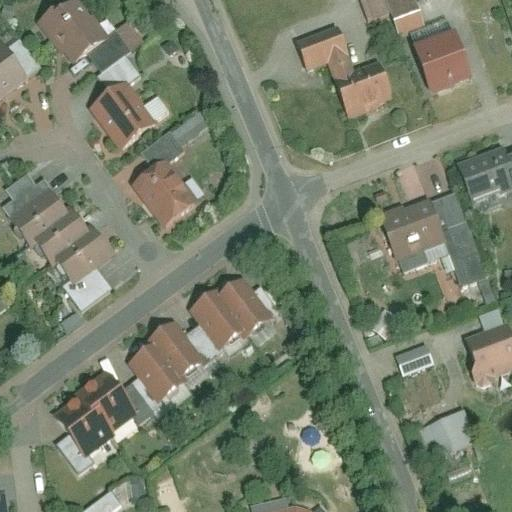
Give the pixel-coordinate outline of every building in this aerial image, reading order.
[(358,0),(368,23),(390,14),(383,0),(358,0)] [(400,39),(424,29),(412,0),(383,0),(390,14),(400,39)] [(43,30),(72,68),(87,57),(109,40),(80,2),(43,30)] [(109,40),(87,57),(102,76),(125,59),(143,45),(128,26),(109,40)] [(327,68),(349,122),(393,104),(377,65),(355,74),(336,29),(295,46),(307,76),(327,68)] [(409,54),(427,98),(470,80),(452,37),(409,54)] [(5,54),(27,83),(41,72),(19,43),(5,54)] [(0,103),(27,83),(5,54),(0,47),(0,103)] [(138,77),(125,59),(102,76),(96,81),(109,99),(126,86),(138,77)] [(157,127),(126,86),(109,99),(89,114),(120,156),(157,127)] [(142,158),(153,174),(165,165),(183,151),(171,136),(142,158)] [(472,210),(511,193),(511,182),(505,165),(499,150),(455,168),(472,210)] [(132,190),(165,233),(198,208),(165,165),(153,174),(132,190)] [(0,199),(0,213),(8,223),(41,198),(27,179),(0,199)] [(32,247),(67,221),(46,194),(41,198),(8,223),(28,250),(32,247)] [(454,198),(430,207),(445,245),(463,290),(487,281),(454,198)] [(378,223),(395,265),(445,245),(430,207),(428,203),(378,223)] [(53,266),(88,239),(71,217),(67,221),(32,247),(49,269),(53,266)] [(94,273),(113,259),(94,235),(88,239),(53,266),(71,290),(94,273)] [(110,293),(94,273),(71,290),(64,296),(80,316),(110,293)] [(242,281),(217,300),(243,334),(248,341),(273,321),(242,281)] [(198,328),(218,353),(243,334),(217,300),(212,295),(187,315),(198,328)] [(483,336),(506,327),(500,311),(477,320),(483,336)] [(381,313),(368,334),(384,344),(397,324),(381,313)] [(150,350),(176,384),(203,363),(184,339),(174,326),(147,347),(150,350)] [(480,389),(511,376),(511,342),(506,327),(483,336),(462,344),(480,389)] [(198,328),(184,339),(203,363),(207,368),(221,358),(218,353),(198,328)] [(402,382),(433,369),(425,348),(394,360),(402,382)] [(140,380),(159,404),(179,388),(176,384),(150,350),(129,366),(140,380)] [(81,401),(108,436),(134,416),(119,397),(102,376),(77,396),(81,401)] [(140,380),(131,388),(152,414),(161,407),(159,404),(140,380)] [(131,388),(119,397),(134,416),(142,427),(154,417),(152,414),(131,388)] [(86,464),(113,442),(108,436),(81,401),(54,423),(67,439),(86,464)] [(463,414),(416,433),(430,466),(477,447),(463,414)] [(86,464),(67,439),(54,450),(77,479),(90,468),(86,464)] [(87,511),(117,511),(122,508),(111,494),(87,511)]
